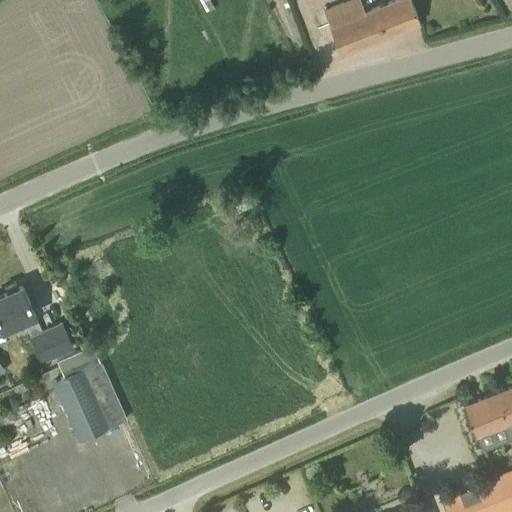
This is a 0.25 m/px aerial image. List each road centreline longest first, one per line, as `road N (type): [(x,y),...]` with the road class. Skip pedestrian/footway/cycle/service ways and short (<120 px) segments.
road 1 (unclassified): [(0,207),(261,105),(511,39)]
road 2 (unclassified): [(150,511),(511,356)]
